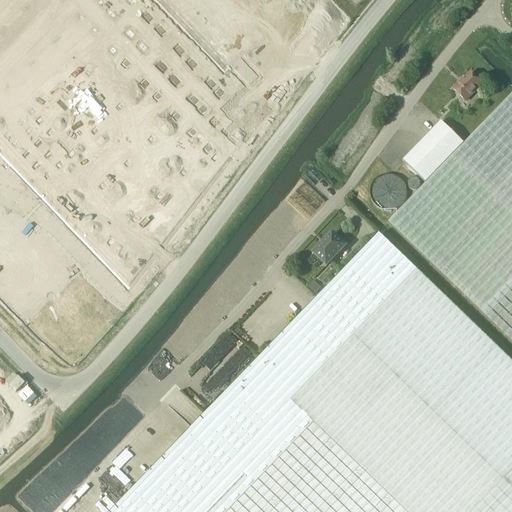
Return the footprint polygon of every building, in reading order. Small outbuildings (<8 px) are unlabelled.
[(164,0),(0,0),(0,162),(1,163),(4,164),(7,166),(10,168),(12,170),(15,172),(17,174),(129,290),(270,110),(164,0)] [(465,102),(482,85),(470,73),(460,85),(458,83),(452,89),(465,102)] [(511,95),(464,145),(441,122),(403,162),(426,184),(388,223),(511,342),(511,95)] [(326,266),(345,247),(332,234),(314,254),(326,266)] [(511,511),(511,363),(379,235),(136,487),(111,511),(511,511)]
